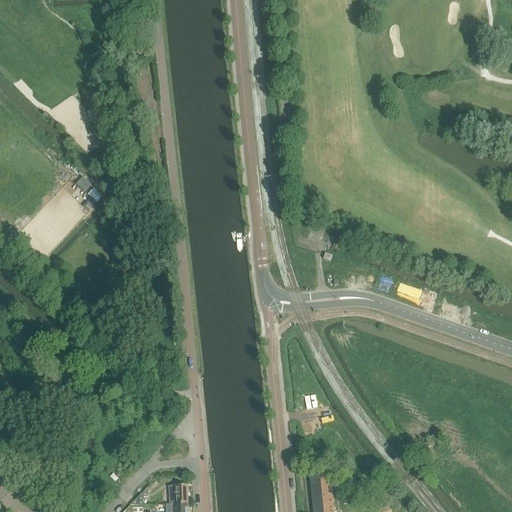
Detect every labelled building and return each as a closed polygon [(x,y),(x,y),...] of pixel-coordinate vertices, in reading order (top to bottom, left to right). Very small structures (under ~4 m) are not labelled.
[(88,128),(90,138),(101,135),(98,125),(88,128)] [(86,408),(88,408),(89,402),(86,402),(87,398),(81,397),(80,401),(72,400),(71,406),(80,407),(79,411),(85,412),(86,408)] [(119,480),(114,475),(110,478),(115,483),(119,480)] [(333,511),(330,476),(321,476),(311,477),(314,511),(333,511)] [(182,487),(170,488),(170,497),(188,497),(188,487),(183,487),(182,487)] [(136,500),(131,506),(134,506),(143,506),(144,498),(141,498),(139,497),(136,500)] [(188,497),(170,497),(171,506),(188,505),(188,497)]
